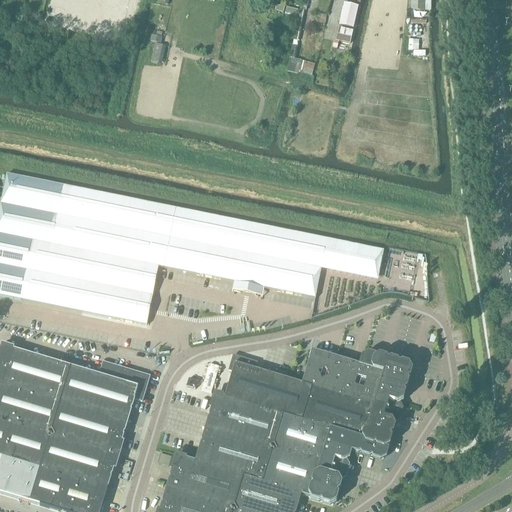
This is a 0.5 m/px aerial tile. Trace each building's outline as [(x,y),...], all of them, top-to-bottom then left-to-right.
[(290,59),(286,72),(298,74),(301,61),(295,60),(297,48),(297,42),(299,42),(303,19),(305,11),(306,11),(308,0),(301,0),(300,6),(293,41),(292,47),(290,59)] [(410,0),(411,11),(425,11),(424,0),(410,0)] [(339,26),(353,29),(358,8),(344,5),(339,26)] [(286,8),(285,14),(296,17),(298,11),(286,8)] [(340,29),(337,42),(338,42),(351,45),(354,32),(340,29)] [(152,35),(151,42),(162,44),(163,37),(152,35)] [(155,45),(151,66),(156,67),(157,62),(159,63),(163,46),(155,45)] [(302,68),(304,69),(302,74),(311,76),(313,71),(314,65),(303,62),(302,68)] [(6,175),(0,206),(0,296),(20,301),(114,320),(146,327),(158,268),(315,300),(321,270),(377,282),(383,252),(271,229),(6,175)] [(0,472),(6,474),(0,494),(40,506),(40,505),(49,508),(48,509),(59,511),(100,511),(104,500),(102,497),(101,497),(103,489),(110,491),(110,490),(103,488),(106,480),(107,480),(111,478),(124,433),(122,430),(121,430),(123,422),(130,424),(130,423),(124,421),(126,413),(128,413),(131,412),(134,400),(142,403),(144,394),(143,394),(144,389),(147,390),(147,389),(144,389),(145,387),(147,388),(150,378),(145,376),(103,363),(99,377),(60,365),(52,363),(23,354),(3,348),(0,357),(0,472)] [(295,511),(301,496),(333,505),(340,483),(338,479),(337,479),(342,462),(343,462),(346,461),(349,449),(383,460),(393,425),(391,422),(394,414),(399,416),(400,415),(394,413),(396,405),(397,405),(400,403),(400,401),(401,401),(401,400),(402,395),(403,395),(403,393),(410,370),(365,356),(361,367),(312,352),(302,386),(254,371),(257,364),(245,360),(244,362),(240,361),(241,359),(233,357),(229,371),(233,373),(225,399),(215,396),(208,419),(210,422),(211,423),(209,430),(202,428),(202,429),(209,431),(206,439),(205,438),(201,440),(195,463),(176,457),(169,480),(170,483),(171,483),(166,500),(165,500),(162,501),(159,511),(295,511)] [(186,387),(195,390),(197,382),(188,380),(186,387)] [(162,453),(159,462),(169,466),(172,457),(162,453)]
